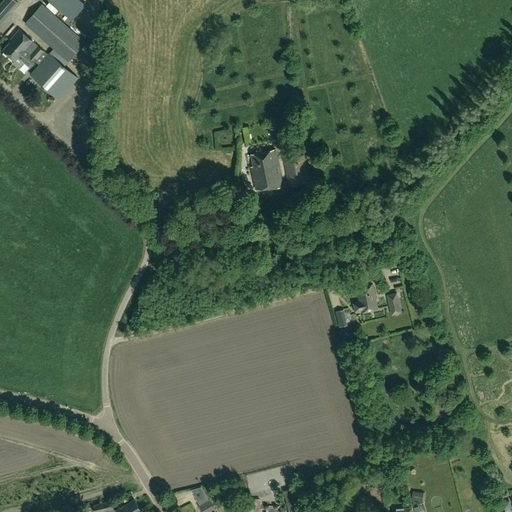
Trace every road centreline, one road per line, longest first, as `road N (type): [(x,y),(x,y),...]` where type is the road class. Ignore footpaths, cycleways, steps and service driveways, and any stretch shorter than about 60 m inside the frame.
road 1 (unclassified): [(109,428),(107,347),(157,248),(131,208),(0,85)]
road 2 (unknown): [(110,337),(325,285)]
